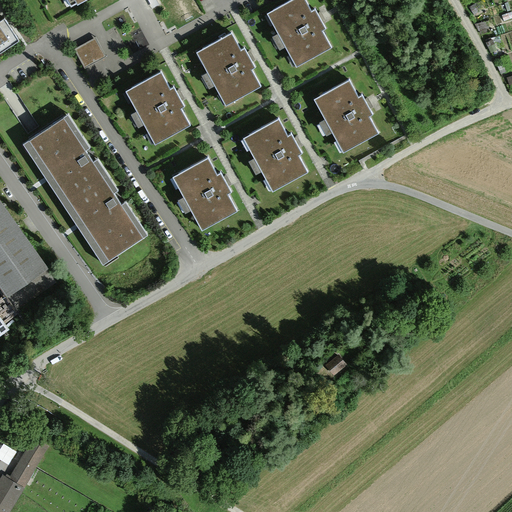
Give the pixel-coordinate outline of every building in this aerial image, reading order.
[(330,47),(304,0),(292,0),(267,14),(295,66),(330,47)] [(0,52),(18,41),(2,18),(0,19),(0,52)] [(260,87),(230,29),(191,50),(221,108),(260,87)] [(96,37),(75,49),(85,68),(107,55),(96,37)] [(193,124),(165,70),(128,89),(156,143),(193,124)] [(376,131),(347,79),(312,99),(341,151),(376,131)] [(66,114),(22,144),(45,179),(77,226),(102,263),(147,234),(124,201),(120,204),(113,193),(118,190),(96,158),(92,160),(85,150),(88,147),(66,114)] [(305,171),(278,119),(243,137),(270,190),(305,171)] [(235,211),(206,157),(171,177),(200,230),(235,211)] [(0,196),(0,277),(8,289),(46,263),(0,196)] [(18,309),(59,284),(49,267),(7,291),(18,309)] [(0,506),(9,511),(25,485),(50,443),(35,434),(10,476),(3,472),(0,477),(0,506)]
